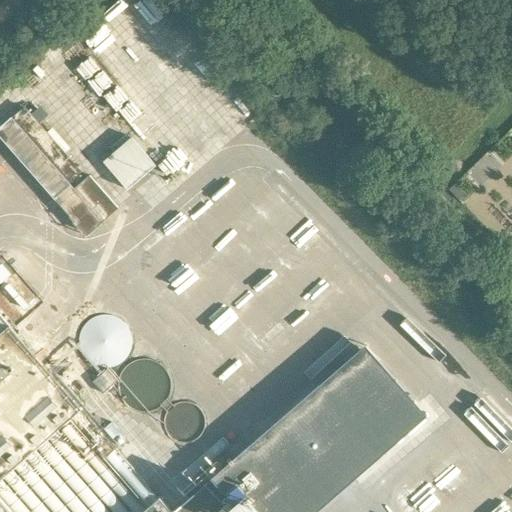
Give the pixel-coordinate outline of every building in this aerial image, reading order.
[(85,180),(24,110),(0,130),(0,135),(88,236),(118,209),(89,176),(85,180)] [(140,132),(108,155),(130,185),(162,163),(140,132)] [(496,158),(474,173),(481,184),(503,170),(496,158)] [(116,367),(140,355),(120,312),(82,330),(97,363),(111,356),(116,367)] [(0,511),(317,511),(382,456),(305,368),(143,511),(11,511),(0,499),(0,480),(82,410),(0,316),(0,511)] [(108,371),(93,383),(102,394),(117,382),(108,371)]
